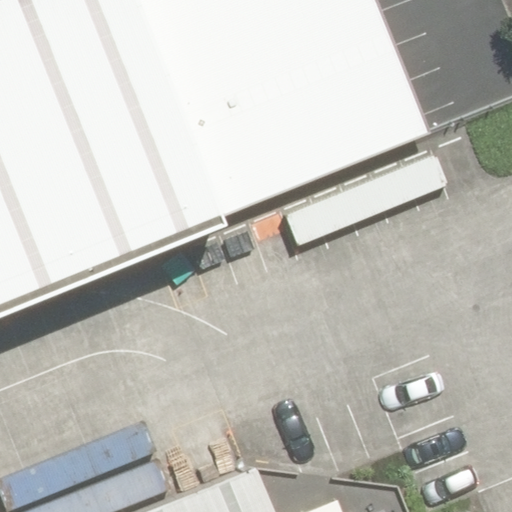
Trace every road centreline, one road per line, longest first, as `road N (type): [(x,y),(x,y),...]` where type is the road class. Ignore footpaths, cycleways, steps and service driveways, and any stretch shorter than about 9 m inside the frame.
road 1 (unknown): [(430,259),(0,435)]
road 2 (unknown): [(430,259),(511,448)]
